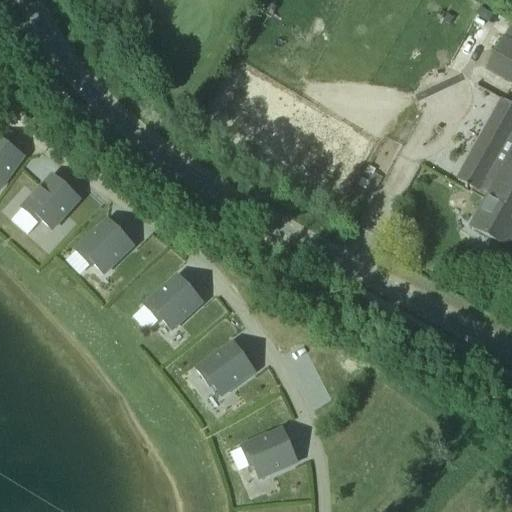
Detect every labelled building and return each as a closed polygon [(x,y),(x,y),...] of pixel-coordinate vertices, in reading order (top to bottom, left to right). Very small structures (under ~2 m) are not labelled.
[(511,46),(503,41),(487,69),(511,83),(511,46)] [(469,187),(473,190),(470,194),(481,200),(511,145),(511,105),(504,101),(458,181),(467,186),(465,188),(468,190),(469,187)] [(0,189),(23,158),(0,141),(0,189)] [(511,145),(481,200),(486,203),(472,228),(505,247),(511,235),(511,145)] [(41,189),(22,210),(38,224),(41,222),(51,231),(79,201),(57,181),(46,193),(41,189)] [(100,237),(96,233),(75,253),(90,268),(93,265),(103,276),(133,247),(112,226),(100,237)] [(182,282),(170,293),(166,288),(144,308),(159,324),(162,321),(171,332),(202,304),(182,282)] [(308,343),(301,358),(348,380),(355,365),(308,343)] [(223,359),(219,354),(196,371),(209,389),(212,386),(221,398),(254,373),(236,349),(223,359)] [(300,358),(296,366),(341,389),(345,381),(300,358)] [(285,437),(270,443),(267,438),(241,449),(250,469),(253,467),(259,480),(297,464),(285,437)]
